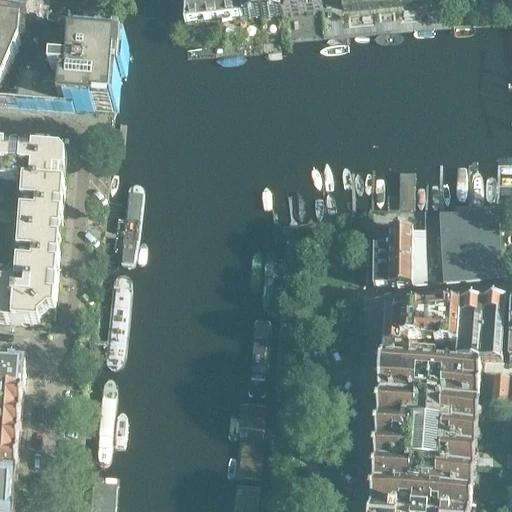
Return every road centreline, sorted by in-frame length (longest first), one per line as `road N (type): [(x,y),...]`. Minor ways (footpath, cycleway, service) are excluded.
road 1 (residential): [(0,123),(65,127),(84,144),(67,335),(58,352)]
road 2 (residential): [(350,511),(365,334),(378,303)]
road 3 (residential): [(58,352),(44,511)]
road 4 (residential): [(511,291),(378,303)]
